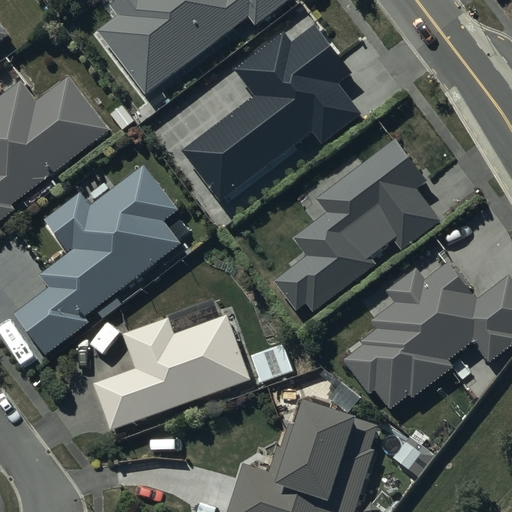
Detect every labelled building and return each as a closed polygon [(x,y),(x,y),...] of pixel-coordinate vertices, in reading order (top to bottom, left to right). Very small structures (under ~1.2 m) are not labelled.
[(116,15),(96,29),(146,95),(249,17),(254,24),(286,0),(115,0),(108,5),(116,15)] [(181,151),(219,202),(311,132),(321,145),(361,114),(338,83),(352,73),(315,25),(291,43),(283,32),(234,68),(255,95),(181,151)] [(0,47),(10,40),(0,26),(0,47)] [(0,227),(16,215),(13,211),(112,133),(72,83),(41,107),(24,85),(0,104),(0,227)] [(398,143),(319,203),(321,207),(314,212),(323,224),(297,244),(311,262),(278,287),(300,316),(311,307),(318,317),(380,270),(375,263),(399,245),(406,254),(444,225),(420,194),(430,186),(398,143)] [(93,326),(88,319),(182,249),(166,227),(181,216),(146,169),(94,209),(85,196),(47,224),(73,258),(43,280),(52,292),(18,318),(49,359),(93,326)] [(367,349),(347,363),(372,399),(379,395),(393,414),(412,400),(414,403),(457,372),(451,365),(478,346),(493,367),(511,353),(511,281),(480,304),(453,266),(428,284),(420,273),(390,294),(399,307),(374,326),(380,335),(364,346),(367,349)] [(97,387),(112,434),(254,386),(232,321),(178,339),(173,323),(128,338),(139,373),(97,387)] [(285,347),(254,358),(264,387),(295,376),(285,347)] [(248,467),(233,511),(358,511),(377,457),(374,456),(382,430),(336,415),(338,411),(315,403),(303,408),(297,430),(301,431),(299,435),(291,433),(286,452),(281,451),(274,476),(248,467)] [(408,444),(395,461),(418,479),(431,463),(408,444)]
